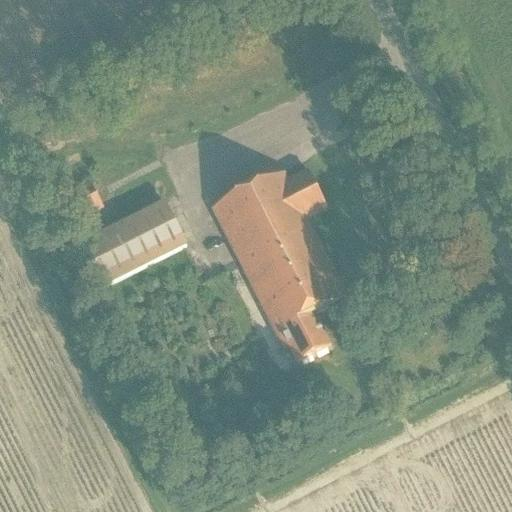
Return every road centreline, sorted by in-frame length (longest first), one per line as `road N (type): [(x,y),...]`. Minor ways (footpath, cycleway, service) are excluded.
road 1 (unclassified): [(511,277),(366,0)]
road 2 (track): [(0,123),(217,0)]
